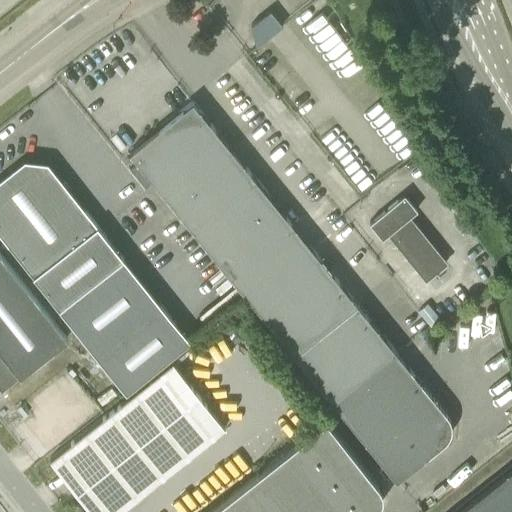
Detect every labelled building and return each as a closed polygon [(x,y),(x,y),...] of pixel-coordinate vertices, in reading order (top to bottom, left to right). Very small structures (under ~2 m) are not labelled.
[(254,22),(266,37),(286,23),(275,7),(254,22)] [(167,199),(231,147),(192,100),(129,151),(167,199)] [(275,201),(231,147),(167,199),(211,253),(275,201)] [(126,391),(190,341),(48,161),(24,159),(0,177),(0,233),(59,307),(126,391)] [(388,232),(395,241),(417,223),(410,215),(417,208),(405,193),(369,222),(382,237),(388,232)] [(275,201),(211,253),(253,303),(316,252),(275,201)] [(0,388),(1,390),(67,337),(0,252),(0,388)] [(316,252),(253,303),(294,354),(357,303),(316,252)] [(294,354),(334,403),(397,352),(357,303),(294,354)] [(427,303),(418,310),(433,328),(442,321),(427,303)] [(397,352),(334,403),(396,480),(428,454),(443,441),(446,438),(449,434),(450,430),(451,425),(450,421),(448,416),(446,412),(397,352)] [(172,361),(50,458),(92,511),(117,511),(225,427),(172,361)] [(278,455),(322,511),(371,511),(376,508),(375,508),(380,503),(382,497),(381,490),(378,485),(325,418),(278,455)] [(245,511),(322,511),(278,455),(231,493),(245,511)] [(245,511),(231,493),(206,511),(245,511)]
